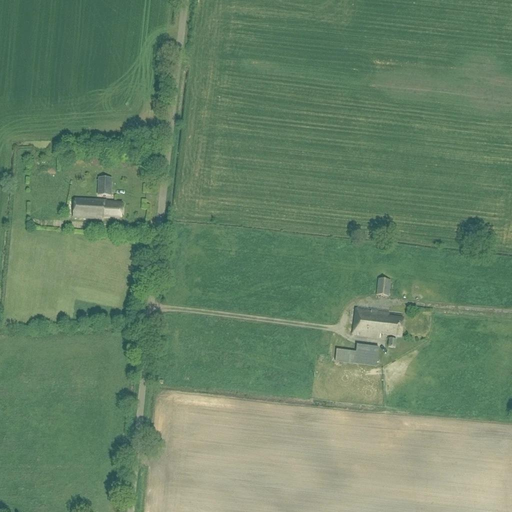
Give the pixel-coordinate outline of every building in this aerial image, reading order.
[(112,196),(112,179),(99,178),(98,196),(112,196)] [(121,219),(122,205),(106,204),(106,202),(75,201),(73,219),(102,220),(102,217),(121,219)] [(482,265),(441,260),(436,299),(477,304),(482,265)] [(388,298),(391,282),(378,281),(376,297),(388,298)] [(401,338),(403,320),(388,318),(389,314),(355,310),(352,336),(380,339),(380,335),(401,338)] [(357,347),(356,353),(354,366),(376,368),(379,349),(357,347)] [(335,363),(354,366),(356,353),(336,351),(335,363)]
